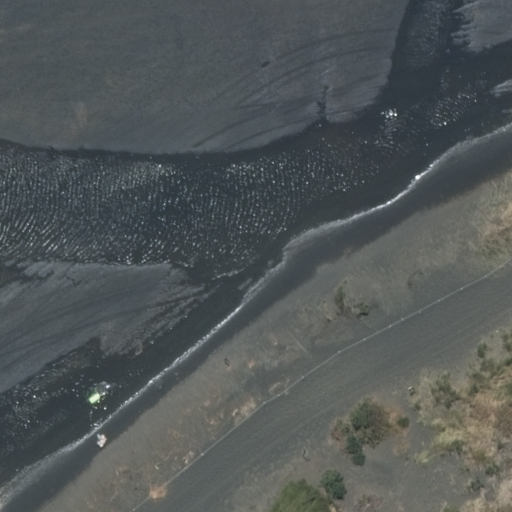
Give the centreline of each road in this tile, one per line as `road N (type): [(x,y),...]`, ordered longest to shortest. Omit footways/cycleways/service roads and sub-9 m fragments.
road 1 (track): [(0,275),(146,175),(511,129)]
road 2 (track): [(326,0),(146,175)]
